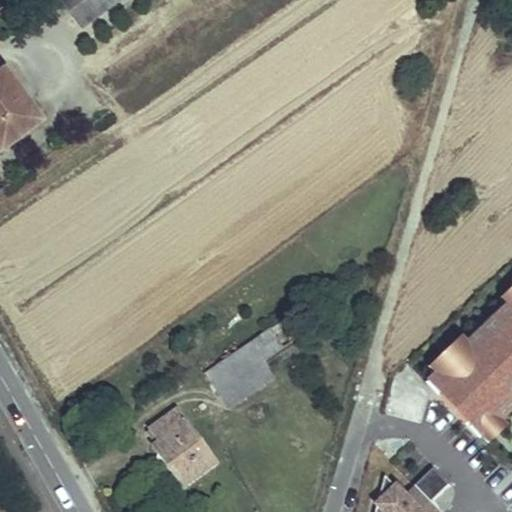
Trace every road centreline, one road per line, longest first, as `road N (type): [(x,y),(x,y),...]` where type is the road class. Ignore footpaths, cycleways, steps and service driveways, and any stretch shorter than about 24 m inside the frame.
road 1 (tertiary): [(78,511),(0,375)]
road 2 (residential): [(369,396),(338,511)]
